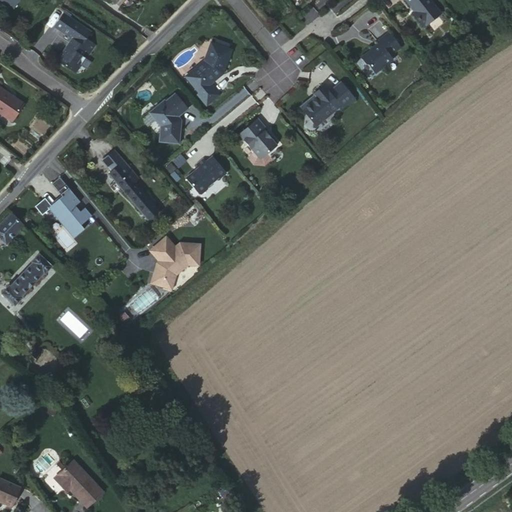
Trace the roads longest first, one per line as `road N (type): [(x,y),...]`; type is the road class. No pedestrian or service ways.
road 1 (tertiary): [(192,0),(86,109)]
road 2 (tertiary): [(86,109),(0,199)]
